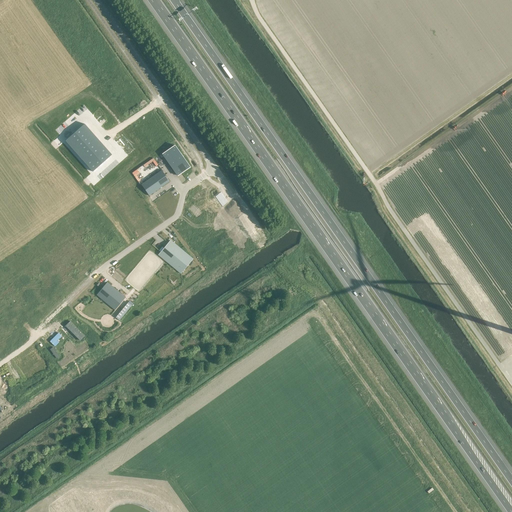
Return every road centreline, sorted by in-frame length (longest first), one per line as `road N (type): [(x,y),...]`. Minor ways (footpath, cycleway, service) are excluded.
road 1 (motorway): [(153,0),(511,508)]
road 2 (motorway): [(511,479),(173,0)]
road 3 (unclassified): [(473,510),(319,288),(285,270),(214,168)]
road 4 (residential): [(0,59),(28,129),(128,250)]
road 5 (unclassified): [(95,0),(214,168)]
road 6 (residential): [(35,338),(128,250)]
